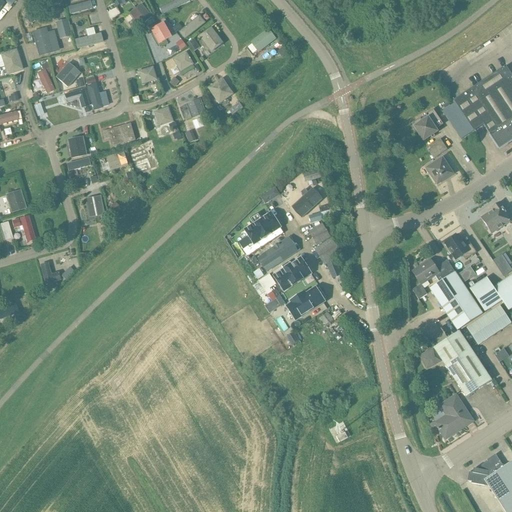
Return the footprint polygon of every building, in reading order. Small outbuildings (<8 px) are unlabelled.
[(91,0),(68,6),(71,15),(94,8),(91,0)] [(189,0),(175,0),(159,8),(162,15),(190,2),(189,0)] [(152,18),(142,5),(130,14),(140,27),(152,18)] [(200,15),(181,32),(187,39),(207,22),(200,15)] [(70,36),(66,21),(56,23),(60,39),(70,36)] [(172,38),(163,24),(151,31),(159,46),(172,38)] [(177,24),(173,28),(177,33),(181,29),(177,24)] [(95,27),(86,29),(87,36),(76,38),(78,47),(104,43),(102,32),(96,33),(95,27)] [(223,44),(211,28),(200,37),(211,52),(223,44)] [(47,35),(46,29),(32,33),(38,56),(52,53),(52,52),(58,51),(53,33),(47,35)] [(259,53),(276,40),(269,30),(251,43),(259,53)] [(181,39),(176,43),(182,50),(187,46),(181,39)] [(194,39),(187,44),(193,53),(200,48),(194,39)] [(285,47),(278,52),(282,57),(289,52),(285,47)] [(16,51),(15,50),(12,51),(12,52),(1,56),(7,75),(21,70),(16,55),(17,54),(16,51)] [(194,65),(186,52),(173,60),(181,73),(194,65)] [(47,63),(41,66),(46,79),(53,76),(47,63)] [(79,74),(67,64),(56,78),(67,88),(79,74)] [(157,80),(153,67),(138,72),(142,85),(157,80)] [(455,103),(452,105),(457,112),(462,119),(467,126),(469,124),(474,132),(484,125),(499,148),(511,139),(511,75),(506,67),(453,101),(455,103)] [(172,80),(169,83),(175,88),(178,84),(172,80)] [(233,95),(222,80),(209,89),(219,104),(233,95)] [(99,97),(96,86),(87,88),(93,112),(102,110),(102,109),(107,107),(104,95),(99,97)] [(89,108),(84,90),(64,96),(66,104),(78,100),(81,111),(89,108)] [(16,93),(10,95),(12,102),(18,100),(16,93)] [(206,114),(200,100),(187,105),(192,119),(206,114)] [(173,122),(168,108),(155,113),(159,127),(173,122)] [(443,125),(433,110),(425,115),(428,118),(416,126),(418,130),(416,131),(423,142),(438,132),(436,129),(443,125)] [(0,115),(0,124),(20,120),(18,111),(0,115)] [(447,118),(452,125),(462,119),(457,112),(447,118)] [(176,122),(169,125),(171,131),(178,128),(176,122)] [(135,140),(131,124),(102,132),(104,140),(110,138),(112,147),(135,140)] [(179,132),(172,134),(175,140),(182,138),(179,132)] [(190,132),(186,134),(191,143),(195,141),(190,132)] [(87,156),(83,138),(68,141),(72,159),(87,156)] [(151,169),(143,146),(129,151),(137,174),(151,169)] [(128,166),(124,153),(110,157),(112,163),(111,164),(112,167),(110,168),(111,171),(128,166)] [(453,173),(442,158),(429,166),(432,170),(428,173),(437,185),(445,180),(444,179),(453,173)] [(321,178),(318,169),(303,174),(306,183),(312,181),(315,180),(321,178)] [(275,188),(261,197),(265,205),(280,196),(275,188)] [(304,196),(291,208),(302,219),(323,200),(312,188),(308,192),(305,189),(301,193),(304,196)] [(26,209),(20,192),(6,196),(11,213),(26,209)] [(105,215),(101,197),(86,200),(89,218),(105,215)] [(507,215),(499,203),(492,208),(495,212),(483,220),(482,218),(481,219),(485,224),(483,225),(486,230),(488,229),(491,234),(510,222),(506,216),(507,215)] [(113,205),(109,211),(117,216),(121,210),(113,205)] [(253,226),(243,232),(247,238),(238,244),(247,257),(284,234),(271,214),(262,220),(258,214),(249,220),(253,226)] [(29,215),(12,221),(15,229),(22,226),(28,243),(38,239),(29,215)] [(5,240),(14,238),(9,221),(0,223),(5,240)] [(330,237),(322,224),(309,232),(317,245),(330,237)] [(462,241),(458,235),(452,239),(451,237),(442,243),(450,256),(452,255),(456,261),(463,256),(466,261),(477,253),(470,242),(465,246),(462,241)] [(271,249),(257,258),(267,272),(297,253),(288,238),(281,243),(279,240),(278,240),(270,244),(269,246),(271,249)] [(340,252),(331,239),(315,250),(324,265),(338,257),(336,254),(340,252)] [(511,270),(502,255),(493,261),(504,277),(511,271),(511,270)] [(250,259),(255,267),(256,268),(260,266),(254,256),(250,259)] [(283,271),(272,278),(282,294),(311,276),(301,260),(291,266),(289,263),(281,268),(283,271)] [(427,281),(435,276),(439,283),(455,273),(447,261),(436,268),(430,260),(412,272),(420,285),(421,286),(422,285),(427,281)] [(341,275),(336,261),(327,264),(333,279),(341,275)] [(50,274),(47,263),(40,265),(45,284),(60,280),(58,272),(50,274)] [(259,269),(253,273),(256,278),(262,274),(262,273),(259,269)] [(455,273),(439,283),(430,289),(457,331),(483,314),(455,273)] [(266,293),(270,290),(269,289),(274,286),(276,285),(269,275),(259,282),(266,293)] [(511,275),(493,288),(487,278),(470,289),(485,312),(502,301),(508,311),(511,308),(511,275)] [(420,285),(412,290),(419,300),(427,295),(421,286),(420,285)] [(280,296),(274,286),(269,289),(270,290),(276,299),(280,296)] [(286,307),(295,322),(326,303),(316,287),(306,294),(304,292),(290,301),(291,303),(286,307)] [(282,299),(280,296),(276,299),(279,304),(281,307),(285,304),(282,299)] [(276,299),(265,307),(268,312),(279,304),(276,299)] [(15,304),(0,308),(0,320),(18,315),(15,304)] [(511,324),(500,307),(466,329),(478,346),(511,324)] [(433,310),(417,318),(419,322),(435,314),(433,310)] [(328,313),(320,319),(326,327),(334,321),(328,313)] [(492,381),(459,332),(435,348),(420,356),(426,370),(442,362),(466,398),(492,381)] [(294,333),(287,337),(293,346),(299,341),(294,333)] [(471,418),(456,396),(440,406),(447,416),(435,424),(445,440),(459,431),(459,430),(460,430),(460,429),(460,428),(460,427),(457,423),(460,422),(461,424),(471,418)] [(505,511),(511,511),(511,461),(506,466),(502,465),(495,455),(487,460),(488,462),(479,470),(474,469),(473,473),(469,472),(467,481),(472,482),(471,484),(484,486),(487,484),(505,511)]
